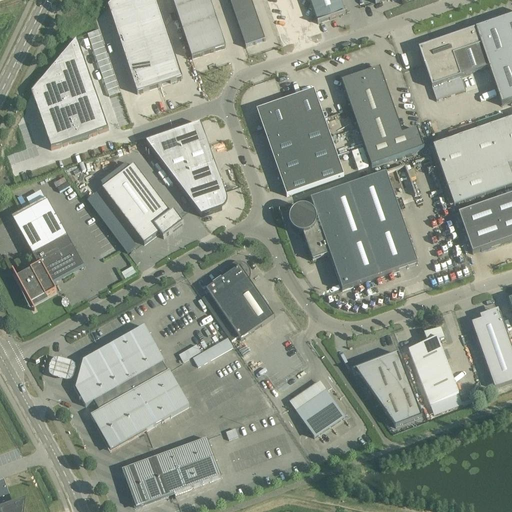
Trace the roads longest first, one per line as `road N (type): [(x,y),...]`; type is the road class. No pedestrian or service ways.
road 1 (unclassified): [(469,0),(234,83),(227,103),(265,234)]
road 2 (unclassified): [(265,234),(317,318),(347,331),(511,276)]
road 3 (unclassified): [(5,362),(234,234),(265,234)]
road 4 (tertiary): [(81,511),(5,362)]
road 5 (unclassified): [(386,449),(511,401)]
